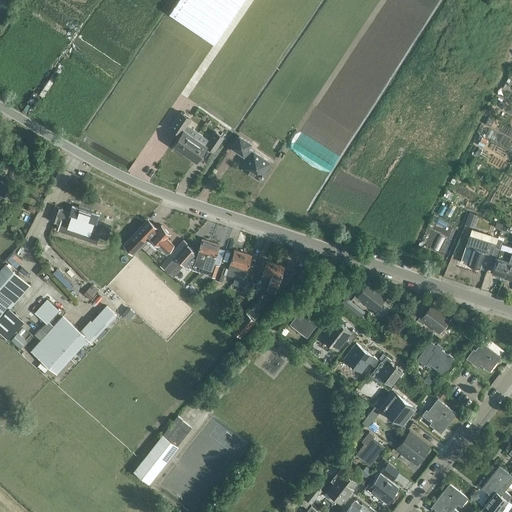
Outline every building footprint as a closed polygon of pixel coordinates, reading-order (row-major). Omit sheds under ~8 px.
[(178,0),(170,13),(215,43),(243,0),(178,0)] [(181,113),(171,127),(183,135),(180,140),(178,139),(173,145),(179,150),(180,148),(186,152),(199,132),(187,125),(191,119),(181,113)] [(217,131),(214,135),(207,146),(212,150),(214,151),(224,136),(217,131)] [(199,132),(186,152),(191,156),(190,157),(196,161),(201,155),(199,154),(205,144),(209,139),(199,132)] [(270,162),(249,148),(251,144),(240,136),(232,148),(244,156),(244,155),(246,156),(246,160),(248,160),(243,168),(259,179),(262,175),(263,175),(264,174),(263,173),(270,162)] [(0,194),(5,197),(11,180),(3,177),(4,174),(0,172),(0,194)] [(67,225),(73,227),(71,231),(91,238),(93,233),(99,215),(73,206),(70,213),(63,210),(63,209),(55,207),(50,220),(67,226),(67,225)] [(148,219),(124,244),(134,254),(147,241),(155,250),(159,245),(167,252),(173,245),(166,238),(171,234),(161,225),(158,228),(148,219)] [(499,235),(504,223),(495,220),(490,232),(499,235)] [(491,261),(499,239),(472,230),(467,245),(473,247),(468,264),(480,268),(483,259),(485,259),(491,261)] [(196,258),(195,263),(203,266),(205,260),(211,241),(203,239),(196,258)] [(503,278),(504,276),(509,261),(498,257),(503,240),(499,239),(491,261),(496,263),(493,272),(499,274),(498,276),(503,278)] [(205,260),(203,266),(212,268),(209,276),(216,278),(220,265),(213,263),(220,244),(211,241),(205,260)] [(174,258),(164,269),(169,273),(178,264),(179,263),(178,262),(179,261),(184,265),(188,261),(195,252),(187,245),(175,259),(174,258)] [(220,265),(216,278),(233,283),(235,277),(237,272),(243,253),(235,250),(228,268),(220,265)] [(237,272),(235,277),(243,280),(245,274),(252,255),(243,253),(237,272)] [(267,260),(263,273),(259,272),(258,279),(261,279),(269,282),(276,263),(267,260)] [(284,266),(276,263),(269,282),(278,285),(284,266)] [(0,320),(29,287),(5,265),(0,271),(0,320)] [(336,276),(331,272),(326,278),(332,282),(336,276)] [(253,297),(256,290),(258,285),(251,282),(252,281),(245,279),(241,290),(248,292),(247,295),(253,297)] [(361,300),(371,308),(376,312),(387,297),(369,282),(360,294),(357,292),(352,298),(358,302),(361,300)] [(90,289),(85,294),(89,298),(94,292),(90,289)] [(319,305),(310,298),(290,324),(307,338),(323,317),(316,311),(316,312),(314,311),(319,305)] [(345,298),(342,302),(348,307),(351,303),(345,298)] [(54,326),(48,321),(59,309),(48,299),(35,313),(46,323),(44,326),(50,331),(32,351),(42,360),(57,374),(88,339),(91,342),(109,322),(108,320),(115,313),(107,306),(92,322),(91,321),(81,332),(63,316),(54,326)] [(433,303),(423,316),(421,314),(417,319),(423,324),(425,322),(439,333),(451,318),(433,303)] [(327,308),(323,312),(329,316),(332,312),(327,308)] [(233,328),(242,336),(255,321),(246,313),(233,328)] [(334,324),(322,339),(339,352),(347,341),(352,344),(359,335),(354,331),(353,333),(341,323),(343,321),(337,316),(332,322),(334,324)] [(11,338),(20,347),(27,340),(18,331),(11,338)] [(430,341),(418,358),(426,364),(428,361),(442,373),(454,359),(441,349),(442,347),(437,343),(436,345),(430,341)] [(362,371),(369,362),(374,366),(378,360),(373,356),(373,357),(361,348),(363,346),(357,342),(353,348),(355,350),(347,360),(362,371)] [(501,356),(482,342),(475,350),(474,349),(467,358),(478,367),(480,364),(489,371),(501,356)] [(383,360),(371,374),(389,389),(403,371),(391,362),(393,359),(388,355),(384,361),(383,360)] [(482,376),(493,383),(497,376),(486,369),(482,376)] [(381,393),(371,381),(360,390),(370,402),(381,393)] [(394,392),(382,407),(403,424),(415,408),(394,392)] [(457,413),(438,398),(428,411),(427,409),(422,415),(432,422),(430,424),(441,433),(457,413)] [(182,419),(178,416),(165,433),(179,444),(192,427),(182,420),(182,419)] [(368,439),(360,449),(356,454),(371,466),(375,461),(375,460),(385,446),(373,437),(375,436),(369,431),(365,437),(368,439)] [(431,447),(410,431),(396,448),(413,461),(415,459),(419,462),(431,447)] [(163,436),(136,471),(135,470),(131,476),(146,488),(150,482),(177,447),(163,436)] [(391,464),(395,458),(391,455),(387,461),(391,464)] [(389,463),(382,471),(393,480),(400,471),(389,463)] [(483,489),(489,494),(491,495),(495,490),(501,495),(505,491),(502,488),(511,475),(511,474),(500,466),(483,489)] [(340,469),(330,481),(333,483),(326,492),(341,503),(357,483),(340,469)] [(371,494),(373,491),(387,503),(399,488),(380,473),(370,485),(368,483),(364,489),(371,494)] [(436,502),(432,507),(438,511),(439,511),(443,508),(448,511),(452,511),(454,509),(451,506),(462,493),(450,484),(436,502)] [(305,498),(312,503),(321,491),(314,485),(305,498)] [(491,495),(489,494),(485,499),(489,502),(483,510),(485,511),(505,511),(502,509),(511,496),(505,491),(501,495),(495,490),(491,495)] [(355,501),(346,511),(361,511),(358,509),(361,505),(355,501)]
